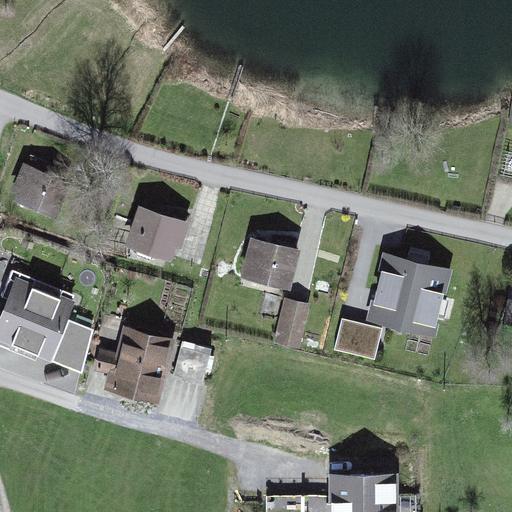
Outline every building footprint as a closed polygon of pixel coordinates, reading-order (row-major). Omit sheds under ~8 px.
[(59,211),(75,169),(27,151),(12,194),(59,211)] [(176,252),(186,208),(137,197),(127,241),(176,252)] [(296,282),(306,237),(248,224),(238,269),(296,282)] [(419,323),(429,278),(378,267),(376,273),(362,270),(354,307),(419,323)] [(0,327),(0,344),(53,355),(66,297),(9,285),(0,327)] [(304,348),(314,304),(287,297),(277,342),(304,348)] [(335,342),(376,352),(384,320),(343,310),(335,342)] [(117,384),(161,394),(174,335),(129,326),(117,384)] [(398,511),(398,475),(332,476),(332,511),(398,511)]
